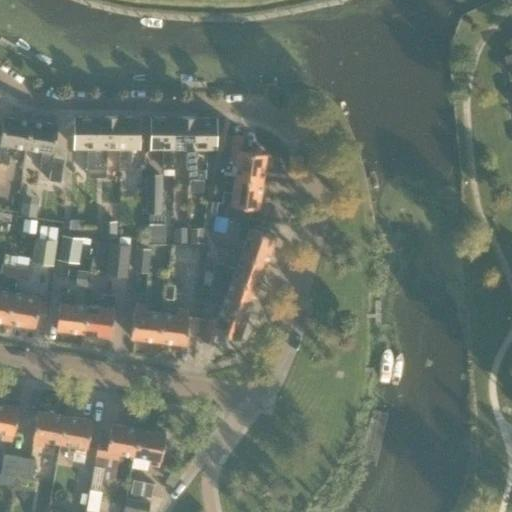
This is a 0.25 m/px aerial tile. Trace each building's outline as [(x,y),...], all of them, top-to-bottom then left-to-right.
[(25,148),(30,120),(3,116),(0,133),(0,161),(8,163),(10,145),(25,148)] [(96,176),(96,116),(74,116),(73,147),(86,147),(86,168),(88,168),(88,176),(96,176)] [(119,147),(119,116),(96,116),(96,176),(105,176),(105,168),(106,147),(118,147),(119,147)] [(119,147),(118,147),(118,168),(130,168),(130,147),(138,148),(138,117),(119,116),(119,147)] [(173,148),(173,117),(151,116),(151,148),(162,148),(162,168),(173,168),(174,148),(173,148)] [(196,177),(196,117),(173,117),(173,148),(174,148),(186,148),(186,168),(188,168),(187,177),(196,177)] [(196,117),(196,177),(205,177),(205,148),(215,148),(215,117),(196,117)] [(52,152),(56,124),(30,120),(25,148),(42,150),(39,168),(48,169),(51,152),(52,152)] [(234,177),(261,181),(265,153),(241,150),(243,136),(234,134),(230,160),(236,161),(234,177)] [(136,168),(136,177),(145,177),(145,168),(136,168)] [(161,173),(146,173),(146,212),(161,212),(161,173)] [(257,208),(261,181),(234,177),(232,192),(226,191),(224,202),(219,201),(217,214),(224,215),(226,203),(257,208)] [(37,196),(22,194),(20,214),(35,216),(37,196)] [(0,219),(9,221),(11,213),(0,211),(0,219)] [(225,231),(227,218),(212,216),(211,229),(225,231)] [(240,254),(266,263),(275,237),(253,229),(257,218),(244,216),(237,236),(245,239),(240,254)] [(35,233),(37,219),(24,218),(22,231),(35,233)] [(82,229),(82,219),(69,219),(69,228),(82,229)] [(101,237),(116,237),(116,221),(101,221),(101,237)] [(164,241),(164,222),(148,222),(148,241),(164,241)] [(40,224),(38,238),(56,241),(58,227),(40,224)] [(173,242),(187,242),(187,226),(173,226),(173,242)] [(191,227),(191,242),(203,242),(203,227),(191,227)] [(82,238),(61,234),(57,259),(78,263),(82,238)] [(131,237),(119,235),(119,243),(109,242),(105,274),(127,276),(131,237)] [(38,238),(35,237),(31,261),(53,264),(56,241),(38,238)] [(148,245),(134,244),(132,268),(147,269),(148,245)] [(257,288),(266,263),(240,254),(234,269),(216,262),(213,272),(213,273),(224,277),(257,288)] [(15,265),(27,266),(28,258),(17,256),(16,259),(15,265)] [(14,275),(15,265),(3,263),(1,273),(14,275)] [(28,267),(27,266),(15,265),(14,275),(27,277),(28,267)] [(248,313),(257,288),(224,277),(213,273),(213,272),(204,269),(203,281),(227,289),(222,304),(248,313)] [(89,271),(78,270),(77,284),(87,286),(89,271)] [(164,283),(162,297),(172,298),(174,284),(164,283)] [(0,321),(6,322),(11,293),(0,290),(0,321)] [(86,305),(74,304),(76,293),(60,291),(55,330),(82,333),(86,305)] [(11,293),(6,322),(34,327),(40,298),(11,293)] [(110,336),(114,295),(102,294),(100,307),(86,305),(82,333),(110,336)] [(143,340),(158,342),(160,314),(146,313),(147,303),(136,302),(135,311),(133,311),(130,339),(143,340)] [(239,340),(248,313),(222,304),(217,319),(211,317),(202,341),(211,344),(215,331),(239,340)] [(185,345),(189,309),(176,307),(176,316),(160,314),(158,342),(185,345)] [(0,404),(0,432),(1,432),(0,439),(11,440),(12,434),(13,434),(18,407),(0,404)] [(60,442),(65,415),(37,411),(33,438),(34,438),(33,444),(43,446),(44,440),(60,442)] [(65,415),(60,442),(75,445),(74,451),(85,453),(86,447),(87,447),(92,420),(65,415)] [(96,455),(94,465),(98,466),(103,466),(116,468),(118,459),(119,452),(134,455),(138,428),(111,423),(108,443),(98,441),(97,449),(96,455)] [(138,428),(134,455),(149,458),(148,464),(159,466),(160,460),(161,460),(166,432),(138,428)] [(16,476),(20,455),(4,453),(1,473),(16,476)] [(20,455),(16,476),(32,478),(35,458),(20,455)] [(94,465),(90,488),(99,489),(103,466),(98,466),(94,465)] [(153,483),(133,479),(130,491),(150,495),(153,483)] [(278,481),(260,511),(287,511),(298,494),(278,481)] [(123,511),(148,511),(150,501),(126,497),(123,511)]
